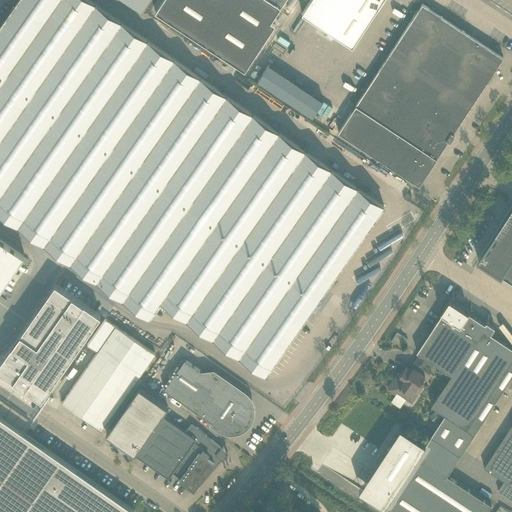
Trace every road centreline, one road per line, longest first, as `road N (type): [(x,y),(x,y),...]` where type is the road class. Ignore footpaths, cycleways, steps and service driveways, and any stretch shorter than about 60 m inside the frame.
road 1 (primary): [(420,252),(311,409),(225,511)]
road 2 (unclassified): [(172,511),(0,388)]
road 3 (primary): [(511,115),(420,252)]
